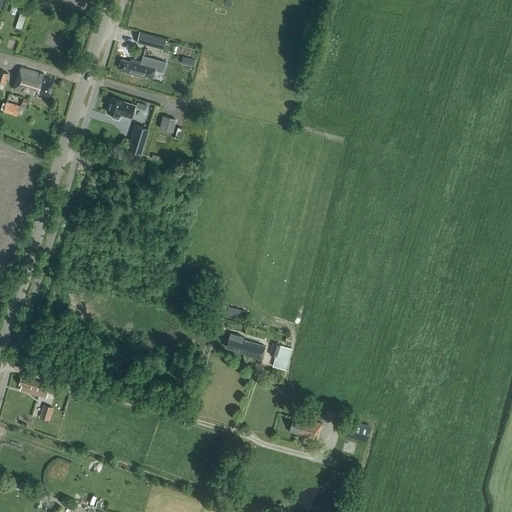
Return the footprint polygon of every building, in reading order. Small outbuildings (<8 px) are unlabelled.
[(29,7),(23,5),(16,27),(22,29),(29,7)] [(153,46),(156,36),(139,32),(137,42),(153,46)] [(163,72),(166,62),(143,55),(141,62),(130,59),(129,61),(121,59),(119,68),(121,68),(121,71),(143,77),(144,75),(153,78),(155,70),(163,72)] [(48,97),(51,88),(53,80),(43,77),(44,74),(20,67),(13,89),(35,96),(36,93),(48,97)] [(111,97),(107,111),(114,114),(112,117),(119,119),(120,113),(124,114),(124,115),(130,117),(132,118),(136,105),(128,102),(124,101),(111,97)] [(16,116),(20,106),(6,101),(2,112),(16,116)] [(159,128),(173,132),(177,119),(163,115),(159,128)] [(136,124),(128,149),(141,153),(149,129),(136,124)] [(242,318),(244,310),(228,306),(226,314),(242,318)] [(242,339),(243,336),(231,332),(229,338),(226,347),(237,350),(236,351),(245,354),(245,356),(260,360),(265,346),(242,339)] [(286,371),(292,349),(273,343),(269,355),(275,357),(272,367),(286,371)] [(46,397),(50,384),(21,376),(19,384),(21,385),(20,390),(46,397)] [(49,421),(53,407),(43,404),(39,418),(49,421)] [(304,420),(293,417),(289,431),(318,439),(322,423),(304,418),(304,420)] [(366,441),(370,427),(343,420),(339,434),(366,441)]
